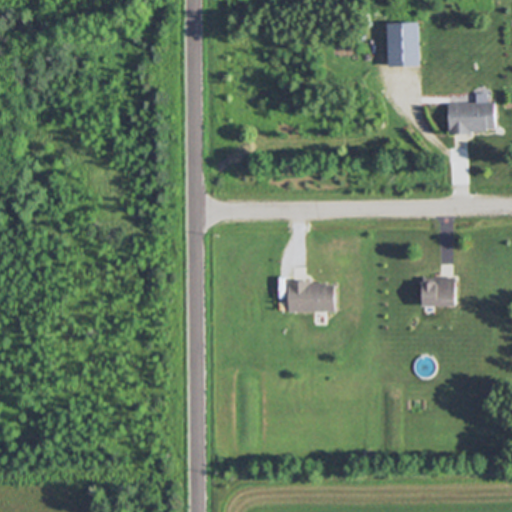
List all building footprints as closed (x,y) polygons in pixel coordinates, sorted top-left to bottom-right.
[(422,64),(390,65),(389,22),(420,21),(422,64)] [(472,133),(450,134),(449,103),(495,102),(496,127),(487,128),(487,130),(472,130),(472,133)] [(456,303),(424,303),(423,278),(456,277),(456,303)] [(287,280),(288,309),(279,310),(279,300),(278,300),(278,280),(287,280)] [(311,280),(311,282),(327,282),(327,284),(336,284),(336,310),(289,310),(289,286),(288,286),(288,280),(311,280)]
